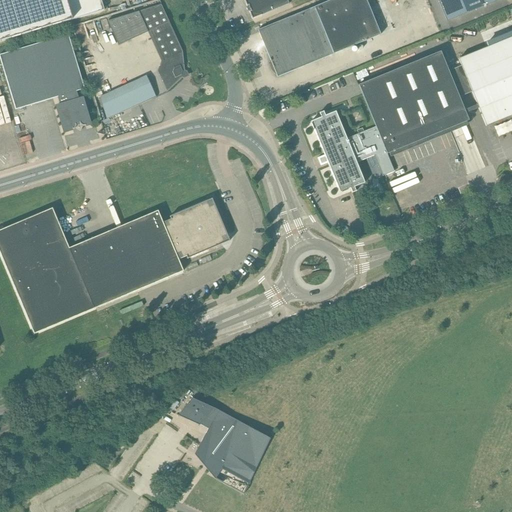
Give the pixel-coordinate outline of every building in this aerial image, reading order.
[(0,0),(0,41),(104,10),(101,0),(0,0)] [(289,4),(287,0),(244,0),(247,6),(249,5),(251,11),(249,12),(252,19),(289,4)] [(277,77),(333,54),(380,35),(365,0),(331,0),(314,8),(258,30),(277,77)] [(438,0),(447,21),(498,0),(438,0)] [(158,71),(167,92),(183,77),(185,71),(183,51),(162,4),(138,12),(148,32),(161,61),(158,71)] [(85,89),(82,80),(68,35),(0,55),(0,58),(16,110),(58,97),(60,106),(57,107),(65,132),(75,129),(76,126),(76,124),(80,123),(80,125),(83,126),(90,124),(82,99),(79,100),(77,92),(85,89)] [(511,37),(459,60),(482,117),(486,126),(511,115),(511,37)] [(440,53),(359,86),(366,103),(375,127),(385,151),(387,154),(439,133),(468,121),(440,53)] [(139,74),(93,96),(105,120),(151,98),(139,74)] [(321,118),(311,122),(325,156),(320,159),(322,164),(327,162),(340,193),(350,189),(352,193),(356,192),(354,187),(365,183),(356,163),(385,151),(375,127),(363,132),(362,129),(357,131),(358,134),(347,139),(336,112),(325,116),(324,112),(319,113),(321,118)] [(52,209),(0,230),(0,253),(34,334),(183,271),(178,260),(189,255),(190,258),(209,250),(208,247),(211,246),(215,243),(217,240),(219,235),(220,230),(219,225),(218,222),(221,220),(214,203),(209,205),(208,201),(172,216),(173,218),(163,223),(158,211),(69,248),(52,209)] [(250,481),(269,439),(215,410),(191,399),(177,416),(199,426),(200,425),(208,429),(198,447),(198,448),(194,455),(206,461),(207,461),(213,464),(213,466),(220,470),(221,470),(223,467),(250,481)]
